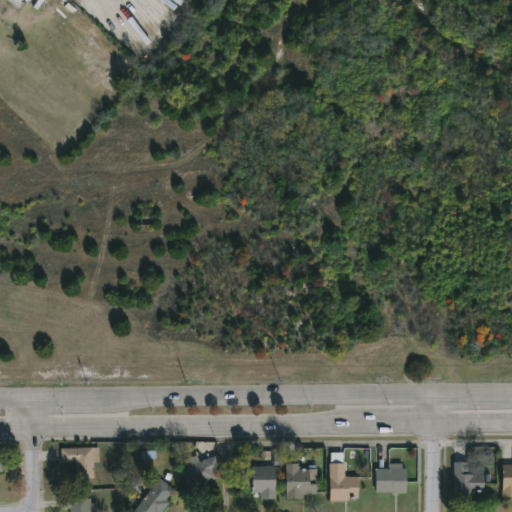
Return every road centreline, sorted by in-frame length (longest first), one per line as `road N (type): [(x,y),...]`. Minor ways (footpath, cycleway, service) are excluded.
road 1 (secondary): [(0,426),(511,421)]
road 2 (secondary): [(435,393),(90,396)]
road 3 (track): [(511,73),(454,51),(401,0)]
